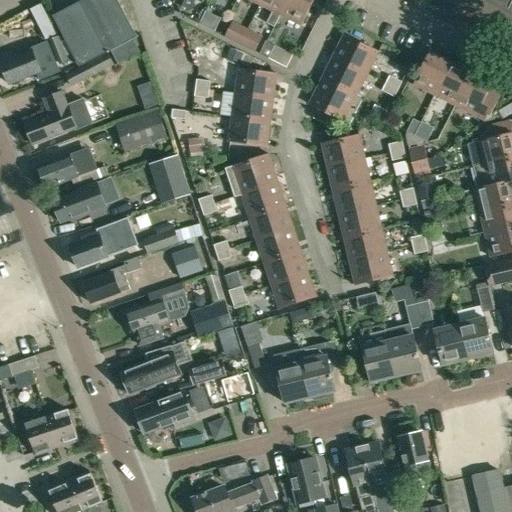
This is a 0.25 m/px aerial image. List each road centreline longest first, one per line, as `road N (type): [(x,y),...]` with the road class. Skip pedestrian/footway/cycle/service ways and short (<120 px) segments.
road 1 (residential): [(131,479),(511,380)]
road 2 (residential): [(131,479),(0,149)]
road 3 (residential): [(328,290),(289,137),(297,79),(335,0)]
road 4 (residential): [(511,65),(370,0)]
